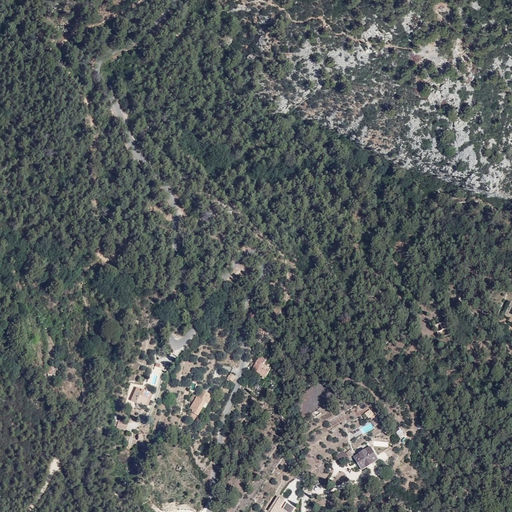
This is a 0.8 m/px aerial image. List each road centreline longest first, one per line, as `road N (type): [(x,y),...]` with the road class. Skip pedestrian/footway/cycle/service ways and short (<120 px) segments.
road 1 (unclassified): [(178,0),(135,42),(101,60),(98,74),(134,153),(171,197),(178,219),(171,342),(184,341),(238,261),(256,252),(263,272),(246,294),(240,377),(224,413),(208,511)]
road 2 (track): [(140,0),(58,46),(94,133),(97,254),(79,281),(88,362),(81,399),(55,434),(53,463),(26,511)]
road 3 (track): [(176,214),(167,219),(146,205),(110,259),(97,250)]
